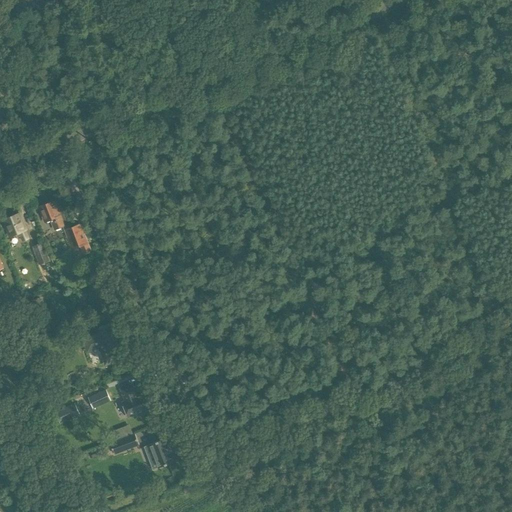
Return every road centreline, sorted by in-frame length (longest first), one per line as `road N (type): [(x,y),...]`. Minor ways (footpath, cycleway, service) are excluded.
road 1 (unclassified): [(273,511),(218,451),(54,148)]
road 2 (unclassified): [(54,148),(402,0)]
road 3 (track): [(406,374),(218,451)]
road 4 (track): [(475,511),(406,374)]
